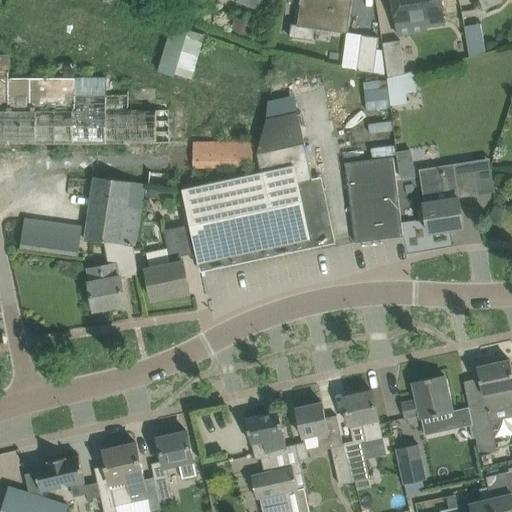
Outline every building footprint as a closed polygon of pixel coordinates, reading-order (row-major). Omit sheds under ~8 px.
[(237,0),(237,1),(260,9),(263,0),(237,0)] [(301,0),(302,3),(299,24),(292,23),(290,36),(313,39),(315,27),(347,32),(349,32),(353,0),(301,0)] [(393,0),(399,35),(428,32),(428,27),(446,25),(442,0),(393,0)] [(49,10),(42,14),(68,60),(96,44),(77,12),(63,20),(55,6),(49,10)] [(68,60),(42,14),(35,18),(28,22),(36,36),(22,44),(40,76),(68,60)] [(230,31),(249,38),(254,23),(235,16),(230,31)] [(465,25),(472,54),(488,50),(481,21),(465,25)] [(119,77),(162,54),(144,22),(117,37),(124,49),(109,58),(119,77)] [(363,34),(347,32),(343,67),(358,70),(386,73),(383,49),(378,48),(379,37),(363,34)] [(383,42),(388,77),(406,73),(401,41),(383,42)] [(0,85),(6,96),(33,80),(15,47),(1,55),(0,53),(0,85)] [(162,54),(119,77),(130,97),(146,88),(151,98),(180,87),(162,54)] [(406,73),(388,77),(392,104),(408,102),(407,93),(417,91),(415,71),(406,73)] [(149,141),(190,132),(182,91),(153,102),(155,113),(143,115),(149,141)] [(183,188),(191,224),(197,252),(199,263),(200,263),(200,261),(310,238),(310,239),(311,239),(309,229),(323,226),(318,206),(299,111),(297,112),(295,102),(272,107),(274,117),(268,118),(258,153),(261,171),(183,188)] [(199,172),(190,132),(149,141),(154,166),(166,164),(168,175),(199,172)] [(252,141),(194,141),(194,175),(218,175),(218,169),(252,169),(252,141)] [(346,162),(356,242),(404,236),(395,170),(400,169),(398,157),(394,157),(394,156),(346,162)] [(424,205),(421,206),(422,218),(428,218),(429,232),(464,227),(460,197),(479,194),(474,160),(420,168),(424,200),(423,200),(424,205)] [(416,176),(415,167),(400,169),(402,179),(416,176)] [(127,304),(121,276),(139,273),(134,245),(137,246),(146,183),(94,176),(85,240),(105,241),(109,264),(87,268),(90,281),(89,282),(95,310),(127,304)] [(147,198),(161,198),(161,189),(147,188),(147,198)] [(79,255),(82,235),(83,227),(25,219),(21,246),(79,255)] [(197,252),(191,224),(165,230),(168,247),(147,252),(150,265),(146,266),(153,299),(190,291),(184,261),(183,261),(181,255),(197,252)] [(495,438),(489,412),(511,406),(511,364),(511,360),(478,367),(484,394),(468,398),(477,446),(497,447),(495,438)] [(414,381),(418,397),(402,401),(406,418),(420,415),(420,418),(453,411),(445,374),(414,381)] [(383,436),(378,410),(373,390),(344,397),(354,442),(383,436)] [(297,404),(304,438),(305,438),(319,435),(322,449),(332,447),(340,484),(353,481),(348,457),(345,446),(344,446),(338,419),(327,421),(323,402),(298,407),(297,404)] [(270,456),(272,469),(293,465),(299,489),(306,488),(300,459),(297,443),(287,445),(280,411),(247,418),(256,459),(270,456)] [(158,438),(163,460),(165,467),(181,464),(184,478),(198,474),(188,431),(158,438)] [(297,443),(300,459),(309,458),(306,443),(306,441),(305,441),(297,443)] [(99,482),(98,482),(101,496),(102,496),(105,511),(117,511),(116,505),(118,505),(120,511),(134,508),(132,501),(134,501),(132,494),(148,490),(137,443),(104,450),(107,464),(95,467),(99,482)] [(396,451),(405,486),(426,481),(417,446),(396,451)] [(370,478),(365,453),(348,457),(353,481),(370,478)] [(36,465),(42,491),(85,481),(80,456),(68,458),(67,457),(48,461),(48,463),(36,465)] [(293,465),(272,469),(252,473),(258,499),(261,498),(264,511),(311,511),(306,488),(299,489),(293,465)] [(487,477),(489,485),(495,511),(511,511),(511,491),(507,472),(487,477)] [(155,476),(160,500),(173,497),(168,474),(155,476)] [(101,496),(98,482),(86,485),(89,499),(101,496)] [(495,511),(489,485),(480,487),(483,499),(470,503),(472,511),(495,511)] [(9,487),(1,511),(67,511),(70,506),(9,487)] [(460,511),(456,494),(447,496),(450,508),(450,511),(460,511)]
